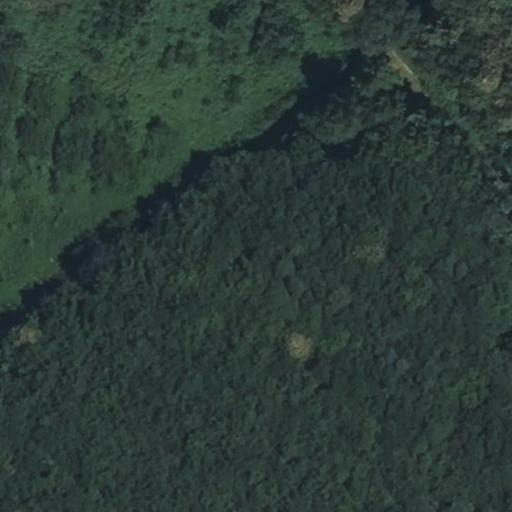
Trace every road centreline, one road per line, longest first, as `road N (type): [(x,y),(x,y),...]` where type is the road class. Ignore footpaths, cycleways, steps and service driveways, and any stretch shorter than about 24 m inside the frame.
road 1 (track): [(368,23),(0,324)]
road 2 (track): [(511,214),(350,0)]
road 3 (track): [(511,310),(463,408),(437,511)]
